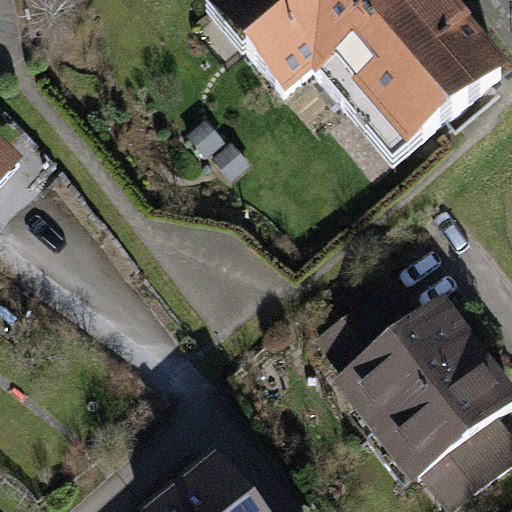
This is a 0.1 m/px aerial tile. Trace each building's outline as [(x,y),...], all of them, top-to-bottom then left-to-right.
[(313,76),(388,166),(503,71),(443,0),(211,0),(202,8),(281,102),(313,76)] [(225,146),(204,123),(185,139),(205,163),(225,146)] [(250,169),(230,146),(212,161),(232,184),(250,169)] [(387,287),(313,346),(341,381),(330,389),(370,440),(479,353),(438,302),(414,321),(387,287)] [(511,410),(511,393),(479,353),(370,440),(410,490),(420,482),(444,511),(459,511),(511,470),(511,438),(499,421),(511,410)] [(252,511),(211,458),(141,511),(252,511)]
